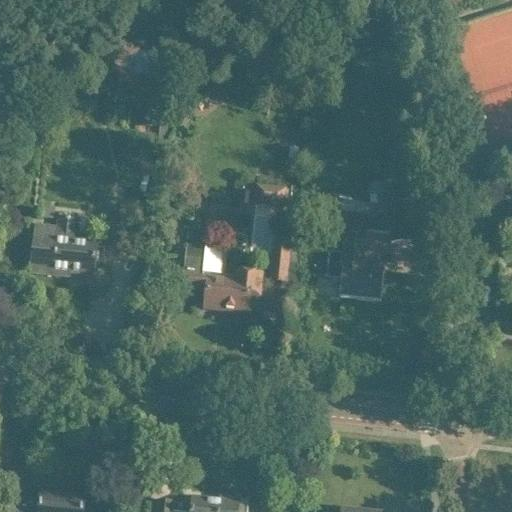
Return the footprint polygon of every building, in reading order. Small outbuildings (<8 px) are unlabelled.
[(174,56),(172,84),(193,85),(195,58),(174,56)] [(142,110),(140,127),(159,128),(168,129),(169,112),(142,110)] [(145,196),(150,177),(143,176),(138,194),(145,196)] [(288,189),(255,186),(253,205),(286,208),(288,189)] [(412,242),(407,191),(385,193),(387,213),(377,214),(376,219),(336,214),(332,253),(328,253),(325,279),(341,281),(339,298),(381,302),(384,273),(363,270),(367,232),(390,234),(391,244),(412,242)] [(71,244),(74,222),(60,221),(59,231),(37,228),(32,274),(69,278),(69,274),(94,277),(96,257),(97,247),(71,244)] [(128,252),(131,223),(116,221),(113,250),(128,252)] [(185,261),(181,290),(206,292),(205,308),(248,313),(250,295),(261,296),(261,295),(260,295),(262,275),(237,272),(236,285),(209,282),(209,277),(203,276),(204,263),(207,235),(188,232),(185,261)] [(297,264),(298,249),(275,246),(271,282),(287,284),(289,263),(297,264)] [(1,475),(0,484),(0,511),(83,511),(85,500),(41,496),(41,497),(15,494),(17,477),(1,475)] [(158,502),(157,511),(248,511),(249,504),(248,504),(248,505),(239,504),(239,501),(220,499),(220,503),(193,500),(193,503),(188,502),(187,511),(172,511),(173,503),(158,502)]
